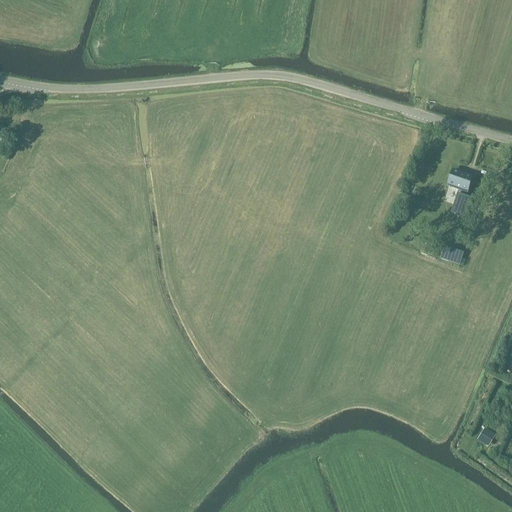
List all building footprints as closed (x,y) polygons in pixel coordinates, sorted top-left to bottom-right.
[(0,160),(0,162),(5,165),(15,142),(9,139),(4,150),(0,148),(0,155),(2,157),(0,160)] [(458,196),(465,198),(466,193),(467,193),(472,177),(451,170),(446,186),(459,190),(458,196)] [(458,196),(457,196),(451,215),(466,220),(472,200),(465,198),(458,196)] [(452,249),(448,261),(459,265),(463,253),(452,249)] [(481,435),(492,442),(495,436),(485,429),(481,435)]
